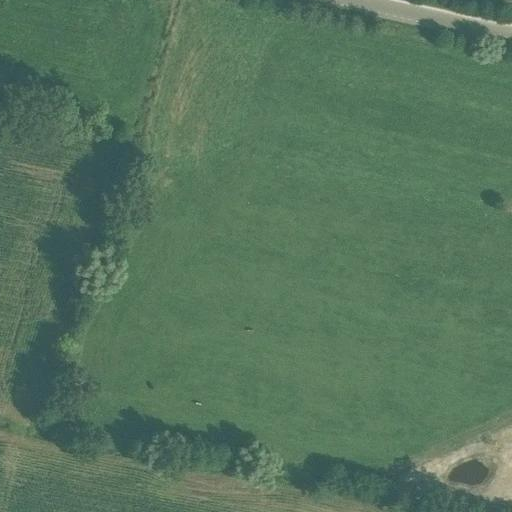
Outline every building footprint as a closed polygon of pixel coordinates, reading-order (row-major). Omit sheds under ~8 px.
[(511,228),(511,194),(482,189),(476,221),(511,228)] [(448,215),(450,203),(441,201),(438,213),(448,215)] [(445,227),(448,215),(438,213),(436,225),(445,227)] [(511,260),(511,228),(476,221),(469,252),(511,260)] [(511,292),(511,260),(469,252),(463,283),(511,292)] [(429,276),(432,264),(422,262),(420,274),(429,276)] [(427,288),(429,276),(420,274),(418,286),(427,288)] [(509,325),(511,308),(511,292),(463,283),(457,315),(509,325)]
